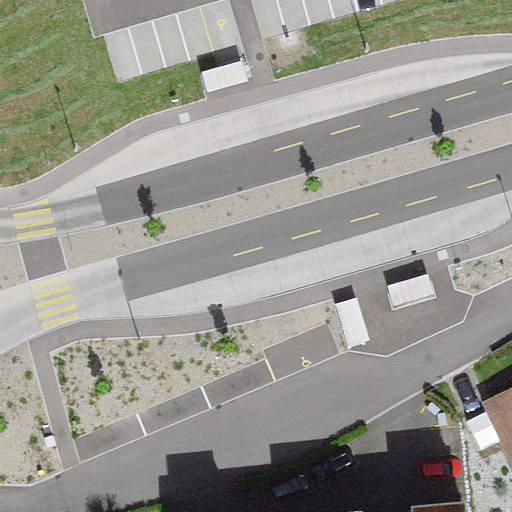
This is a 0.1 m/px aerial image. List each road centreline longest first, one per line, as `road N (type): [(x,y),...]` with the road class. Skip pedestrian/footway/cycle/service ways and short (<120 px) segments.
road 1 (primary): [(0,318),(511,166)]
road 2 (primary): [(511,89),(103,206),(0,226)]
